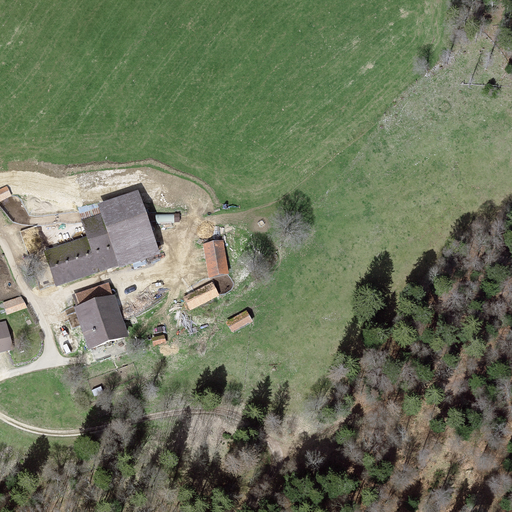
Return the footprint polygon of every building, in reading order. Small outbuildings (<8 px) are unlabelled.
[(0,205),(13,200),(8,191),(0,194),(0,205)] [(96,205),(99,212),(85,216),(91,234),(41,251),(52,283),(115,260),(117,264),(151,251),(132,192),(96,205)] [(222,242),(206,245),(211,278),(227,274),(222,242)] [(181,296),(187,307),(214,292),(208,281),(181,296)] [(85,345),(120,334),(104,284),(70,295),(85,345)] [(0,305),(2,312),(17,306),(15,299),(0,305)] [(246,311),(228,322),(233,332),(251,322),(246,311)] [(159,333),(149,336),(150,343),(161,339),(159,333)]
